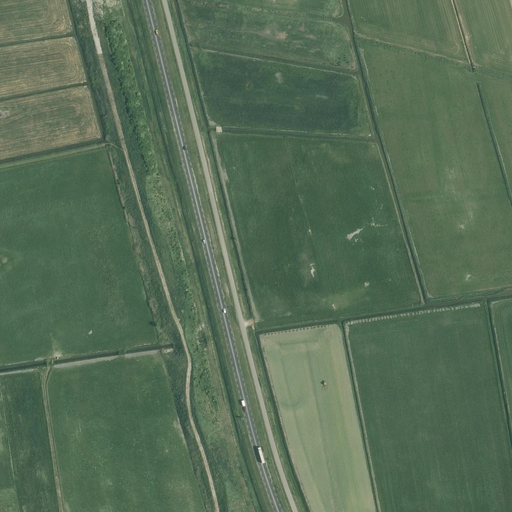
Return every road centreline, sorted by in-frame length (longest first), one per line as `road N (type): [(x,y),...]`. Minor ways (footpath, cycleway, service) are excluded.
road 1 (unclassified): [(296,511),(163,0)]
road 2 (primary): [(147,0),(278,511)]
road 3 (track): [(213,492),(187,397),(180,329),(86,2)]
road 4 (track): [(0,365),(49,357),(44,383),(62,511)]
